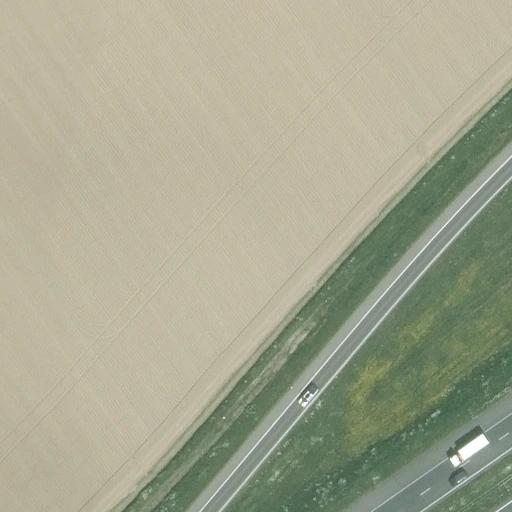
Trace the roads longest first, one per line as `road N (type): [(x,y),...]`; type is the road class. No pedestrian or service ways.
road 1 (motorway): [(511,169),(210,511)]
road 2 (motorway): [(511,433),(399,511)]
